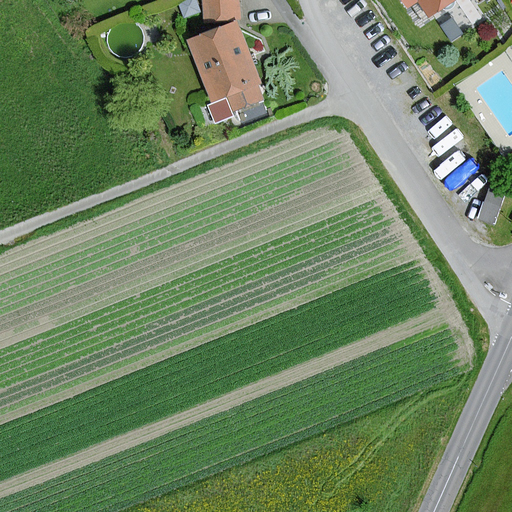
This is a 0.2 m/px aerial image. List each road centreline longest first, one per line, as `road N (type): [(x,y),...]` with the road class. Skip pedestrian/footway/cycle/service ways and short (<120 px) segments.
road 1 (unclassified): [(356,95),(0,236)]
road 2 (unclassified): [(511,304),(483,284),(356,95)]
road 3 (tertiary): [(511,340),(437,511)]
